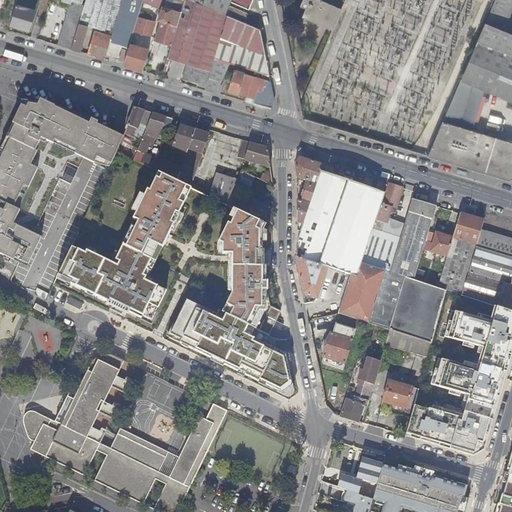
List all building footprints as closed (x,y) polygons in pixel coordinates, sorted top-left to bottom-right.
[(47,0),(41,0),(30,38),(36,39),(47,0)] [(84,0),(83,7),(79,20),(88,23),(112,31),(120,0),(84,0)] [(125,49),(128,50),(129,44),(133,32),(137,18),(142,3),(135,0),(120,0),(112,31),(111,34),(105,53),(122,58),(125,49)] [(154,40),(170,46),(180,13),(170,10),(173,0),(135,0),(142,3),(160,10),(157,21),(160,22),(154,40)] [(259,34),(256,28),(243,23),(189,0),(183,0),(180,13),(170,46),(167,58),(182,63),(178,79),(197,85),(199,77),(194,75),(197,68),(209,72),(214,59),(221,36),(260,52),(264,54),(261,39),(259,34)] [(173,0),(170,10),(180,13),(183,0),(173,0)] [(189,0),(243,23),(247,14),(230,6),(231,3),(249,10),(250,7),(249,0),(189,0)] [(331,31),(340,11),(315,0),(302,0),(299,6),(305,9),(302,17),(331,31)] [(511,20),(507,18),(511,6),(511,0),(493,0),(484,23),(476,41),(511,56),(511,20)] [(69,3),(57,46),(70,50),(79,20),(83,7),(69,3)] [(34,11),(15,5),(9,27),(27,32),(34,11)] [(154,23),(137,18),(133,32),(149,37),(154,23)] [(79,20),(70,50),(79,53),(88,23),(79,20)] [(94,32),(87,55),(103,60),(105,53),(111,34),(100,30),(99,33),(94,32)] [(214,59),(229,64),(253,72),(260,52),(221,36),(214,59)] [(511,56),(476,41),(460,80),(483,91),(511,103),(511,56)] [(149,50),(129,44),(128,50),(123,66),(142,71),(149,50)] [(264,54),(260,52),(253,72),(261,74),(280,79),(273,58),(264,54)] [(172,60),(166,58),(162,73),(168,75),(172,60)] [(217,89),(229,64),(214,59),(209,72),(207,80),(204,90),(216,94),(217,89)] [(194,75),(199,77),(207,80),(209,72),(197,68),(194,75)] [(227,91),(245,96),(251,77),(241,73),(242,71),(239,70),(238,72),(233,71),(227,91)] [(196,88),(204,90),(207,80),(199,77),(197,85),(196,88)] [(245,96),(253,99),(259,79),(251,77),(245,96)] [(264,81),(259,79),(253,99),(252,103),(270,109),(273,100),(272,96),(261,93),(264,81)] [(460,80),(427,157),(511,182),(511,143),(471,131),(483,91),(460,80)] [(0,270),(14,260),(15,261),(17,258),(20,259),(34,230),(59,177),(71,183),(77,170),(66,164),(68,161),(79,136),(68,131),(74,118),(52,108),(50,112),(38,109),(26,106),(20,105),(5,136),(6,137),(9,139),(3,151),(0,149),(0,270)] [(124,133),(141,140),(151,113),(144,111),(134,108),(124,133)] [(164,139),(172,119),(151,113),(141,140),(135,154),(133,160),(152,170),(156,160),(140,152),(140,150),(144,152),(151,136),(152,136),(152,135),(164,139)] [(90,161),(108,169),(114,156),(116,152),(119,146),(121,140),(105,132),(74,118),(68,131),(79,136),(68,161),(79,167),(83,158),(90,161)] [(183,156),(185,157),(194,130),(178,126),(170,149),(184,153),(183,156)] [(183,161),(197,166),(208,134),(194,130),(185,157),(183,161)] [(9,139),(6,137),(0,149),(3,151),(9,139)] [(238,157),(244,159),(249,143),(243,141),(238,157)] [(244,159),(270,167),(267,148),(249,142),(249,143),(244,159)] [(126,149),(119,146),(116,152),(123,156),(126,149)] [(135,154),(126,149),(123,156),(124,156),(133,160),(135,154)] [(178,168),(157,158),(156,160),(152,170),(157,172),(162,174),(176,181),(182,166),(179,165),(178,168)] [(299,201),(296,200),(296,231),(299,231),(319,172),(321,164),(299,158),(294,163),(296,177),(305,181),(299,201)] [(197,166),(183,161),(182,166),(176,181),(190,188),(192,189),(194,185),(191,184),(197,166)] [(250,183),(253,176),(241,170),(239,177),(250,183)] [(162,174),(157,172),(148,191),(146,189),(132,218),(137,221),(134,228),(131,226),(114,263),(87,250),(86,253),(72,246),(58,274),(72,281),(71,283),(112,303),(109,308),(121,314),(124,308),(141,317),(142,315),(151,319),(165,289),(144,279),(150,268),(151,268),(173,223),(190,188),(176,181),(162,174)] [(384,194),(319,172),(299,231),(298,236),(296,245),(304,304),(313,303),(317,300),(327,268),(348,275),(351,276),(342,301),(338,313),(381,327),(389,330),(405,277),(389,272),(360,264),(372,230),(384,194)] [(263,174),(260,180),(272,185),(271,179),(263,174)] [(216,175),(209,197),(230,207),(236,185),(238,181),(216,175)] [(394,211),(402,189),(387,184),(384,194),(372,230),(380,233),(381,230),(381,231),(384,223),(386,223),(390,210),(394,211)] [(251,192),(236,185),(230,207),(236,210),(237,210),(241,212),(243,207),(236,204),(238,201),(246,205),(251,192)] [(412,199),(399,239),(389,272),(405,277),(413,280),(415,275),(423,249),(428,232),(436,207),(412,199)] [(249,205),(245,214),(265,224),(272,227),(272,219),(265,216),(268,208),(266,207),(267,204),(263,202),(262,205),(254,202),(252,207),(249,205)] [(245,214),(236,210),(229,224),(227,222),(218,242),(218,253),(228,253),(227,300),(218,319),(199,310),(200,307),(186,299),(169,333),(179,338),(177,341),(286,394),(290,386),(283,354),(263,344),(281,311),(265,303),(265,266),(261,266),(262,230),(265,224),(245,214)] [(460,214),(452,238),(447,256),(444,264),(437,288),(445,291),(460,296),(467,272),(475,247),(480,230),(483,221),(460,214)] [(42,234),(34,230),(20,259),(28,263),(42,234)] [(380,233),(372,230),(360,264),(389,272),(399,239),(380,233)] [(511,239),(480,230),(475,247),(511,258),(511,239)] [(436,234),(428,232),(423,249),(430,251),(436,234)] [(438,254),(447,256),(452,238),(436,233),(436,234),(430,251),(438,254)] [(511,285),(511,258),(475,247),(467,272),(509,284),(511,285)] [(447,256),(438,254),(436,261),(444,264),(447,256)] [(502,309),(509,284),(467,272),(460,296),(493,306),(502,309)] [(351,276),(348,275),(340,300),(342,301),(351,276)] [(428,278),(415,275),(413,280),(426,284),(428,278)] [(440,308),(445,291),(437,288),(426,284),(413,280),(405,277),(389,330),(388,334),(385,345),(408,352),(426,358),(427,355),(430,343),(440,308)] [(174,291),(185,294),(188,285),(176,282),(174,291)] [(511,285),(509,284),(502,309),(511,312),(511,285)] [(44,300),(47,294),(36,289),(37,294),(38,297),(44,300)] [(69,297),(67,302),(80,308),(82,303),(69,297)] [(511,312),(493,306),(488,322),(450,310),(443,337),(481,348),(475,370),(437,358),(430,384),(467,395),(462,414),(432,405),(430,409),(413,404),(412,406),(409,419),(404,436),(473,457),(483,451),(511,347),(511,312)] [(341,369),(354,330),(335,324),(332,334),(329,333),(321,360),(322,363),(341,369)] [(426,358),(408,352),(399,384),(417,389),(426,358)] [(54,426),(34,416),(31,414),(29,414),(27,415),(25,416),(23,418),(23,421),(23,423),(25,425),(31,438),(33,440),(34,441),(35,441),(32,449),(86,475),(98,449),(109,454),(96,480),(145,504),(157,479),(167,484),(155,509),(160,511),(178,511),(226,413),(212,406),(205,422),(198,419),(169,480),(159,475),(160,473),(160,472),(160,470),(159,467),(157,465),(154,464),(151,460),(149,457),(144,453),(142,451),(141,451),(139,451),(137,451),(136,452),(134,454),(134,455),(133,457),(131,462),(99,447),(104,437),(91,431),(98,416),(111,422),(117,412),(103,405),(110,391),(124,397),(129,386),(116,380),(123,364),(109,357),(95,360),(93,360),(91,362),(90,364),(90,366),(72,403),(60,429),(54,426)] [(357,399),(368,402),(379,365),(376,364),(374,369),(364,366),(361,367),(356,382),(359,383),(355,396),(357,397),(357,399)] [(399,384),(386,381),(381,397),(383,398),(379,410),(409,419),(412,406),(413,404),(417,389),(399,384)] [(345,399),(339,416),(358,422),(363,405),(345,399)] [(66,400),(54,426),(60,429),(72,403),(66,400)] [(382,465),(383,464),(362,458),(356,478),(370,482),(369,486),(372,487),(376,488),(377,483),(379,477),(382,465)] [(412,473),(382,465),(379,477),(377,483),(376,488),(373,498),(385,502),(382,511),(401,511),(404,503),(414,506),(425,469),(415,466),(412,473)] [(335,471),(325,469),(325,470),(321,482),(331,485),(335,471)] [(435,472),(425,469),(414,506),(420,508),(419,511),(422,511),(465,511),(470,497),(465,495),(467,489),(433,479),(435,472)] [(371,492),(354,487),(352,492),(373,499),(373,498),(374,494),(371,493),(371,492)] [(355,505),(352,511),(368,511),(373,499),(352,492),(347,491),(343,501),(355,505)]
